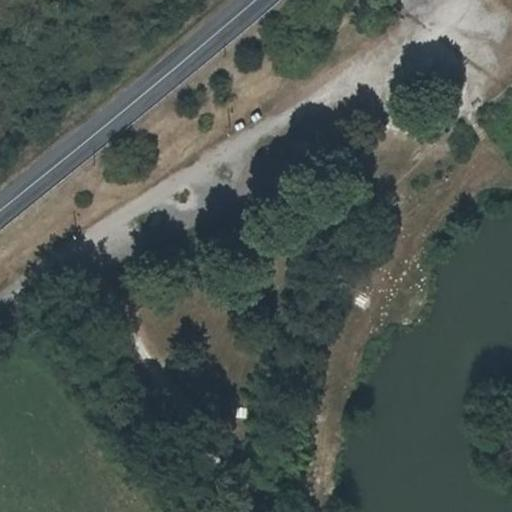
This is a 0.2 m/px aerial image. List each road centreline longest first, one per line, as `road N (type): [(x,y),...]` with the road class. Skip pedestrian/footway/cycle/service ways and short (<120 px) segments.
road 1 (track): [(82,240),(336,76),(434,62),(469,116)]
road 2 (secondary): [(249,0),(0,208)]
